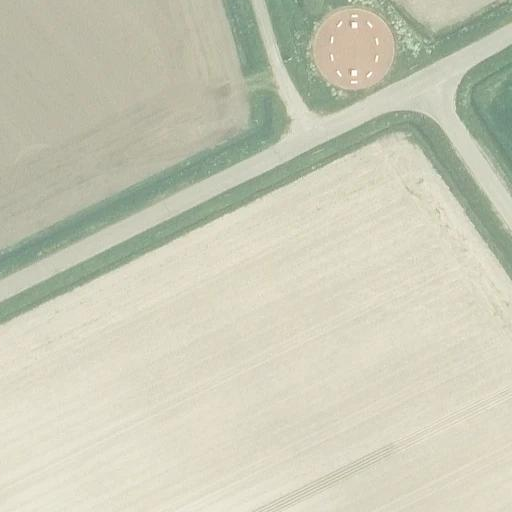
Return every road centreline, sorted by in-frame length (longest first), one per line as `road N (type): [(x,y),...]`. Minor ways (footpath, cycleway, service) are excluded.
road 1 (unclassified): [(0,292),(310,139)]
road 2 (unclassified): [(511,214),(421,80)]
road 3 (unclassified): [(310,139),(257,0)]
road 4 (unclassified): [(310,139),(421,80)]
